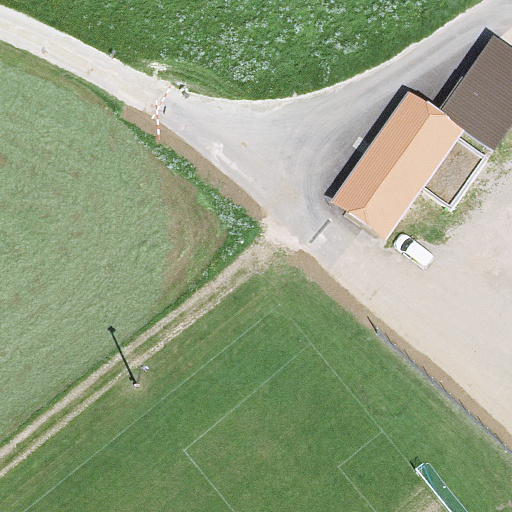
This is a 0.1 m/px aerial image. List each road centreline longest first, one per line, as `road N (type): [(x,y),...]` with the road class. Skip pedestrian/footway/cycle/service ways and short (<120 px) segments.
road 1 (unclassified): [(511,400),(277,157)]
road 2 (unclassified): [(0,23),(277,157)]
road 3 (unclassified): [(509,0),(277,157)]
